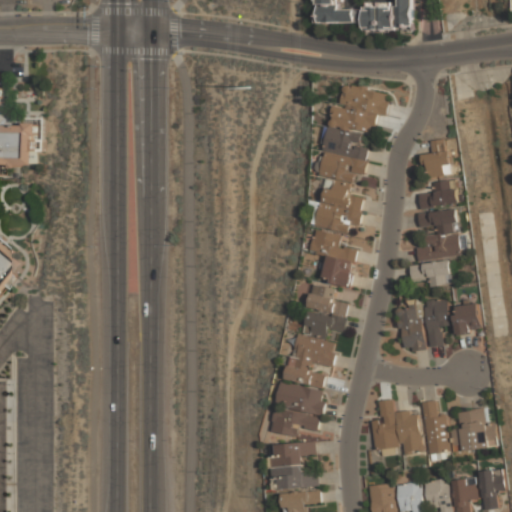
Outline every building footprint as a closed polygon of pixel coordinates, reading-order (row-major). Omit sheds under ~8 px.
[(319,0),(319,22),(366,23),(366,29),(413,29),(414,7),(343,7),(343,0),(319,0)] [(39,123),(4,122),(5,83),(0,83),(0,165),(39,166),(39,123)] [(391,93),(345,84),(341,106),(334,105),(330,126),(373,134),(378,114),(386,116),(391,93)] [(321,176),(354,182),(356,173),(365,175),(370,149),(352,146),(353,141),(361,143),(362,133),(328,127),(324,151),(326,151),(321,176)] [(455,173),(449,137),(432,140),(434,151),(423,153),(427,177),(455,173)] [(317,227),(349,233),(351,224),(360,225),(365,197),(349,194),(351,183),(326,178),(317,227)] [(458,180),(433,180),(433,192),(421,192),(421,206),(458,206),(458,180)] [(463,256),(460,209),(420,211),(421,230),(426,229),(427,245),(419,246),(420,258),(463,256)] [(311,252),(328,255),(323,281),(352,286),(359,250),(340,246),(342,235),(315,230),(311,252)] [(0,288),(22,259),(0,242),(0,288)] [(412,264),(413,278),(432,276),(433,284),(454,282),(452,260),(412,264)] [(309,309),(347,316),(349,303),(333,300),(336,288),(313,284),(309,309)] [(426,300),(432,346),(445,344),(442,326),(453,324),(449,296),(426,300)] [(484,329),(480,301),(455,305),(460,333),(484,329)] [(405,352),(427,349),(422,302),(400,304),(405,352)] [(307,325),(314,327),(312,336),(327,339),(330,329),(345,333),(348,320),(310,310),(307,325)] [(333,367),(338,342),(296,334),(288,380),(325,387),(327,374),(311,371),(313,363),(333,367)] [(324,389),(281,383),(277,408),(324,414),(326,401),(323,400),(324,389)] [(377,455),(403,451),(404,454),(425,451),(418,406),(397,410),(395,397),(380,399),(383,418),(372,420),(377,455)] [(448,410),(440,411),(439,399),(424,401),(431,456),(453,454),(448,410)] [(489,423),(487,407),(460,410),(462,427),(453,428),(456,451),(501,445),(499,422),(489,423)] [(322,417),(276,409),(272,432),(299,436),(300,427),(319,431),(322,417)] [(320,486),(319,473),(305,474),(303,455),(318,454),(317,442),(277,444),(278,456),(271,456),(274,489),(320,486)] [(486,509),(500,507),(498,493),(507,492),(505,467),(482,469),(486,509)] [(480,502),(478,476),(455,478),(457,511),(472,511),(472,502),(480,502)] [(429,507),(440,506),(440,511),(453,511),(450,477),(426,479),(429,507)] [(399,482),(401,511),(411,510),(411,511),(425,511),(423,480),(399,482)] [(370,484),(373,511),(398,511),(394,481),(370,484)] [(306,511),(307,504),(323,503),(322,490),(283,493),(284,507),(291,507),(290,511),(306,511)]
